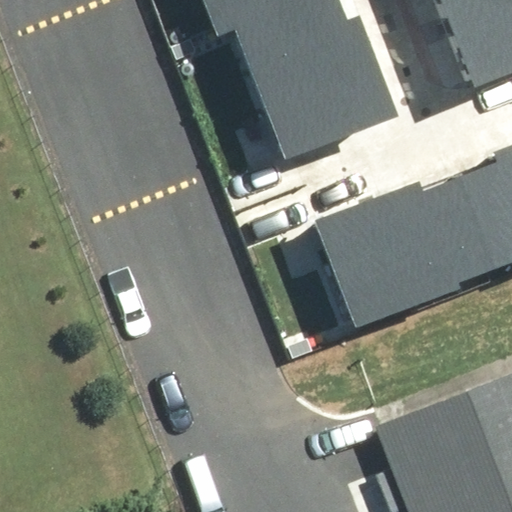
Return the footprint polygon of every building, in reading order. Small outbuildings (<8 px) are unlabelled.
[(198,0),(208,27),(231,19),(283,0),(198,0)] [(283,0),(231,19),(275,143),(385,104),(350,7),(337,12),(333,0),(283,0)] [(511,0),(432,0),(460,76),(511,56),(511,0)] [(494,266),(511,258),(511,135),(492,143),(496,152),(455,166),(494,266)] [(305,212),(348,321),(494,266),(455,166),(410,183),(406,174),(305,212)] [(511,511),(511,421),(496,382),(375,429),(408,511),(511,511)]
